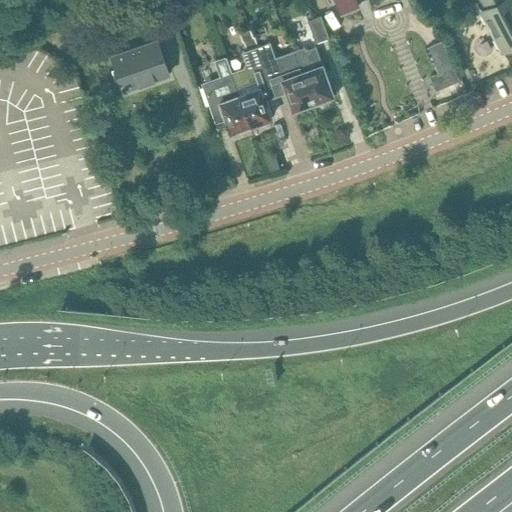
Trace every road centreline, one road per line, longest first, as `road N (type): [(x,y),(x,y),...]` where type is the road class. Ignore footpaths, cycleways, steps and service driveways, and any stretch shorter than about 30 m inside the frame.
road 1 (residential): [(0,272),(331,180),(511,109)]
road 2 (motorway): [(511,291),(391,330),(292,349),(0,340)]
road 3 (motorway): [(0,395),(48,397),(109,422),(147,460),(169,511)]
road 4 (motorway): [(511,393),(361,511)]
